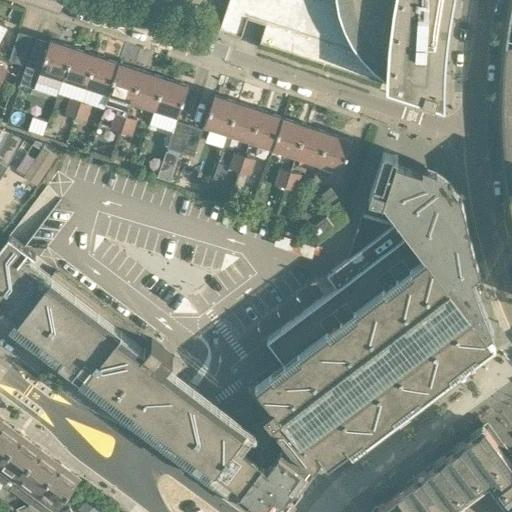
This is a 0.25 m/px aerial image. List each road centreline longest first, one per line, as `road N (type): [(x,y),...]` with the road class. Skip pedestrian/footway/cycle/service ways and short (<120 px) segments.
road 1 (residential): [(62,0),(474,135)]
road 2 (residential): [(511,296),(485,211),(474,135)]
road 3 (residential): [(474,135),(483,0)]
